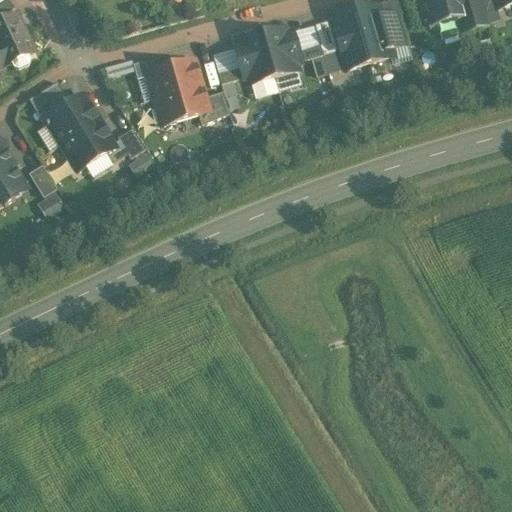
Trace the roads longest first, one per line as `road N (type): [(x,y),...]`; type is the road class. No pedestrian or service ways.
road 1 (tertiary): [(511,132),(288,205),(0,335)]
road 2 (residential): [(57,0),(89,63),(305,0)]
